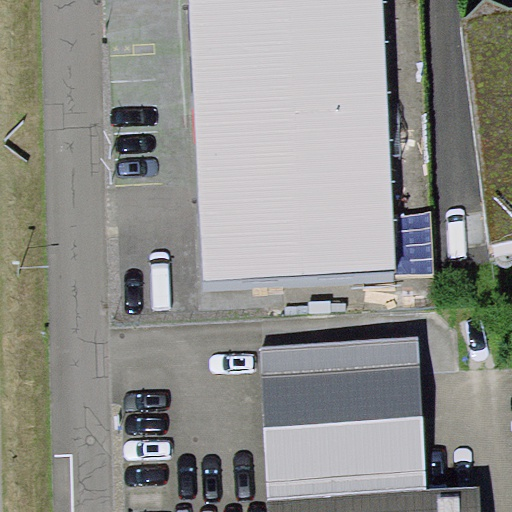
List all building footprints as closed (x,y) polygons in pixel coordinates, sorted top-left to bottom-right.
[(189,0),(204,281),(395,274),(393,213),(383,0),(189,0)] [(485,0),(467,16),(462,17),(490,246),(511,242),(511,9),(510,10),(490,0),(485,0)] [(393,213),(395,274),(434,273),(432,211),(393,213)] [(420,339),(261,347),(269,499),(427,491),(420,339)] [(427,491),(269,499),(269,511),(480,511),(479,488),(427,491)]
